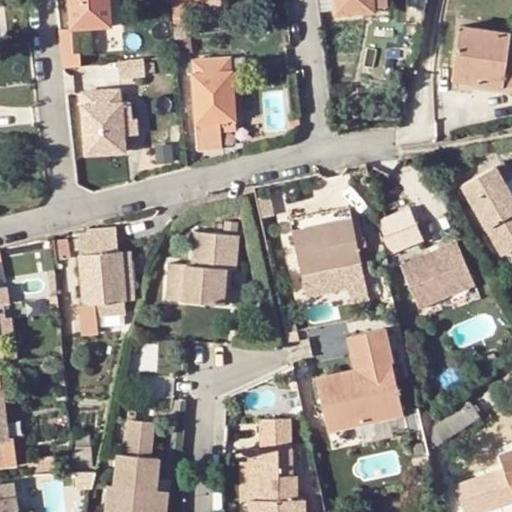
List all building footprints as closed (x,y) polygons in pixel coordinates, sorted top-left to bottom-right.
[(68,0),(71,30),(110,27),(109,9),(108,0),(68,0)] [(115,0),(108,0),(109,9),(116,8),(115,0)] [(332,0),(334,12),(373,7),(372,0),(332,0)] [(450,77),(503,85),(507,51),(510,33),(458,25),(450,77)] [(184,30),(184,36),(195,35),(193,28),(184,30)] [(195,35),(184,36),(186,45),(196,44),(195,35)] [(195,49),(187,50),(188,58),(196,57),(195,49)] [(511,51),(507,51),(503,85),(511,85),(511,51)] [(228,72),(228,57),(193,59),(194,73),(192,73),(197,151),(222,149),(220,123),(234,122),(231,72),(228,72)] [(142,61),(118,63),(119,79),(143,77),(143,74),(142,65),(142,61)] [(142,65),(143,74),(156,73),(155,63),(142,65)] [(123,137),(120,103),(119,90),(83,93),(84,105),(81,105),(85,156),(124,152),(123,137)] [(131,103),(120,103),(123,137),(137,135),(136,119),(132,120),(131,103)] [(498,164),(459,186),(499,259),(511,251),(511,216),(511,217),(507,210),(511,207),(511,206),(501,188),(509,182),(498,164)] [(287,219),(289,232),(350,219),(347,206),(287,219)] [(380,237),(387,252),(415,243),(423,241),(407,208),(376,219),(380,237)] [(289,232),(303,297),(347,288),(341,264),(358,260),(350,219),(289,232)] [(86,318),(97,317),(122,315),(125,314),(124,303),(119,253),(116,253),(114,228),(78,231),(86,318)] [(167,261),(164,298),(219,301),(222,270),(233,270),(235,233),(193,230),(190,262),(167,261)] [(56,240),(59,261),(72,259),(69,239),(56,240)] [(459,239),(406,261),(423,304),(477,282),(459,239)] [(127,252),(119,253),(124,303),(132,302),(127,252)] [(387,270),(383,253),(367,256),(370,274),(377,273),(376,278),(378,281),(381,283),(386,282),(389,280),(387,270)] [(341,264),(347,288),(364,284),(358,260),(341,264)] [(122,315),(97,317),(98,331),(123,329),(122,315)] [(356,369),(316,378),(327,429),(403,413),(384,327),(349,335),(353,354),(368,351),(372,366),(356,369)] [(134,367),(159,369),(161,344),(136,343),(134,367)] [(368,351),(353,354),(356,369),(372,366),(368,351)] [(18,360),(5,363),(10,377),(22,374),(18,360)] [(46,360),(39,360),(41,371),(47,370),(46,360)] [(425,416),(420,420),(426,449),(442,441),(477,417),(468,403),(433,427),(425,416)] [(87,423),(100,423),(103,424),(104,408),(84,407),(83,423),(87,423)] [(130,420),(128,454),(150,456),(153,421),(130,420)] [(262,501),(253,500),(253,511),(309,511),(309,501),(298,502),(298,478),(282,477),(282,451),(291,450),(291,421),(264,421),(264,452),(254,452),(252,477),(256,481),(262,480),(262,501)] [(100,423),(87,423),(87,434),(99,433),(100,423)] [(454,485),(463,511),(474,511),(511,498),(511,446),(496,452),(502,467),(454,485)] [(108,483),(104,511),(151,511),(154,487),(156,457),(150,456),(128,454),(118,453),(114,483),(108,483)] [(40,459),(42,472),(60,469),(58,456),(40,459)] [(92,473),(74,473),(75,490),(91,490),(92,473)] [(256,481),(252,477),(243,477),(244,500),(253,500),(262,501),(262,480),(256,481)] [(15,511),(12,486),(0,487),(0,511),(15,511)] [(164,511),(166,489),(154,487),(151,511),(164,511)]
